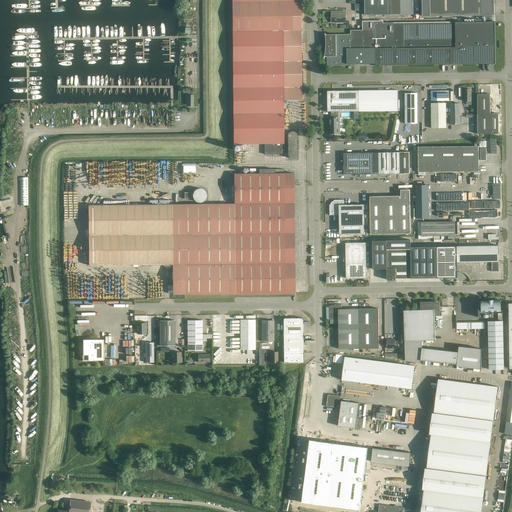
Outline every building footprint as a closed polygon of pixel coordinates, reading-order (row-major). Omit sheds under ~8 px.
[(288,147),(288,154),(288,156),(289,157),(291,158),(293,159),(294,158),(296,157),(297,156),(297,154),(297,150),(296,150),(297,147),(297,136),(296,134),(295,132),(293,132),(291,132),(289,132),(288,134),(288,136),(288,143),(284,143),(283,31),(301,31),(300,0),(232,0),(234,144),(240,144),(240,150),(243,150),(242,144),(264,144),(265,154),(284,154),(284,146),(288,147)] [(364,0),(365,15),(401,14),(401,0),(364,0)] [(401,0),(401,14),(413,14),(413,0),(401,0)] [(430,0),(430,16),(473,15),(472,3),(472,0),(430,0)] [(494,2),(472,3),(473,15),(494,15),(494,2)] [(345,12),(337,12),(332,12),(332,22),(345,22),(345,12)] [(332,35),(327,35),(327,41),(327,57),(327,66),(354,66),(354,64),(372,64),(373,64),(375,64),(375,65),(383,65),(392,65),(441,65),(450,65),(451,65),(451,64),(457,64),(477,64),(481,64),(485,64),(494,63),(494,56),(493,29),(493,22),(476,22),(450,22),(394,23),(383,23),(383,21),(362,21),(363,30),(351,30),(351,34),(332,35)] [(331,111),(359,112),(362,112),(398,111),(398,90),(328,91),(328,111),(331,111)] [(417,93),(405,93),(405,98),(405,124),(409,124),(418,124),(417,98),(417,93)] [(477,94),(478,134),(499,134),(499,114),(490,114),(490,94),(477,94)] [(446,129),(446,108),(446,103),(431,103),(431,129),(446,129)] [(450,104),(450,109),(451,125),(460,125),(460,103),(450,104)] [(359,112),(331,111),(331,117),(329,117),(329,122),(330,122),(330,125),(329,125),(329,134),(338,134),(338,119),(354,118),(354,122),(359,122),(359,112)] [(479,146),(474,146),(418,147),(419,172),(479,171),(479,160),(480,160),(486,160),(486,148),(480,148),(480,149),(479,149),(479,146)] [(374,152),(349,153),(344,153),(344,165),(343,165),(343,175),(347,175),(347,174),(375,174),(375,169),(374,152)] [(380,174),(389,174),(389,152),(379,152),(380,174)] [(389,174),(400,173),(399,152),(389,152),(389,174)] [(410,173),(409,168),(409,152),(399,152),(400,173),(410,173)] [(173,294),(295,293),(294,173),(284,173),(234,174),(234,204),(88,205),(89,265),(173,265),(173,294)] [(20,178),(21,206),(28,205),(28,177),(20,178)] [(429,185),(416,185),(416,218),(429,218),(429,185)] [(410,190),(401,190),(401,196),(370,196),(371,234),(411,234),(410,190)] [(365,234),(364,209),(364,204),(344,205),(344,200),(334,200),(333,202),(332,204),(331,203),(330,205),(330,215),(339,215),(340,235),(365,234)] [(455,221),(421,222),(421,236),(455,236),(455,221)] [(387,240),(372,241),(373,268),(387,268),(387,278),(387,279),(388,280),(389,280),(394,280),(395,280),(395,279),(396,278),(411,278),(411,273),(411,249),(411,247),(411,240),(387,240)] [(366,242),(351,243),(346,243),(346,278),(367,278),(366,242)] [(437,246),(411,247),(411,249),(411,273),(411,278),(437,278),(457,277),(458,262),(484,262),(490,262),(492,262),(492,272),(499,272),(499,245),(457,246),(437,246)] [(479,305),(478,305),(479,317),(489,317),(489,311),(501,311),(501,310),(501,301),(495,301),(494,300),(489,300),(489,301),(481,301),(482,301),(482,305),(479,305)] [(421,310),(404,310),(405,361),(420,362),(421,360),(457,364),(457,366),(482,369),(481,349),(459,346),(458,352),(422,348),(422,340),(435,340),(435,315),(440,315),(440,309),(440,302),(421,303),(421,310)] [(341,309),(341,304),(334,304),(334,306),(330,307),(329,307),(329,320),(338,319),(339,349),(359,349),(358,309),(341,309)] [(358,309),(359,349),(379,348),(378,308),(358,309)] [(498,321),(488,321),(489,369),(504,369),(503,313),(498,313),(498,321)] [(293,327),(293,318),(283,318),(283,327),(293,327)] [(293,327),(303,327),(303,318),(293,318),(293,327)] [(159,320),(159,346),(175,346),(175,320),(159,320)] [(203,351),(202,320),(187,320),(187,351),(203,351)] [(255,350),(255,320),(240,320),(240,350),(255,350)] [(261,321),(261,341),(274,341),(274,320),(261,321)] [(137,323),(137,334),(146,334),(146,323),(137,323)] [(293,327),(283,327),(283,336),(303,336),(303,327),(293,327)] [(303,345),(303,336),(283,336),(283,345),(303,345)] [(83,360),(104,360),(104,339),(83,340),(83,360)] [(395,340),(387,340),(387,348),(399,348),(399,341),(395,341),(395,340)] [(145,343),(146,363),(154,363),(154,342),(145,343)] [(303,345),(283,345),(283,354),(303,353),(303,345)] [(267,349),(259,349),(259,364),(259,365),(264,365),(264,364),(264,353),(267,353),(267,349)] [(181,352),(173,352),(173,362),(182,362),(182,358),(181,358),(181,352)] [(303,353),(283,354),(284,362),(303,362),(303,353)] [(415,366),(345,357),(342,377),(412,386),(415,366)] [(494,420),(498,387),(438,379),(434,412),(494,420)] [(340,396),(333,395),(328,394),(326,407),(339,408),(339,407),(341,407),(338,426),(361,429),(362,418),(358,418),(359,403),(341,401),(340,401),(340,396)] [(432,412),(429,434),(431,434),(491,442),(494,420),(434,412),(432,412)] [(431,434),(427,468),(486,475),(491,442),(431,434)] [(309,440),(300,502),(360,510),(368,447),(309,440)] [(373,448),(371,462),(409,466),(411,453),(373,448)] [(425,467),(422,489),(424,489),(484,497),(486,475),(427,468),(425,467)] [(424,489),(420,511),(481,511),(484,497),(424,489)] [(58,511),(89,511),(90,502),(71,500),(68,511),(66,511),(67,511),(58,511)]
